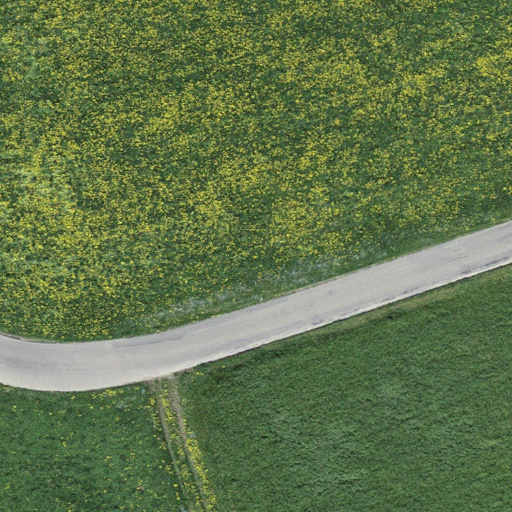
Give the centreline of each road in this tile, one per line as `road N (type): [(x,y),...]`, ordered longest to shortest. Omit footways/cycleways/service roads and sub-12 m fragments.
road 1 (tertiary): [(511,241),(158,356),(100,366),(0,355)]
road 2 (track): [(194,511),(158,356)]
